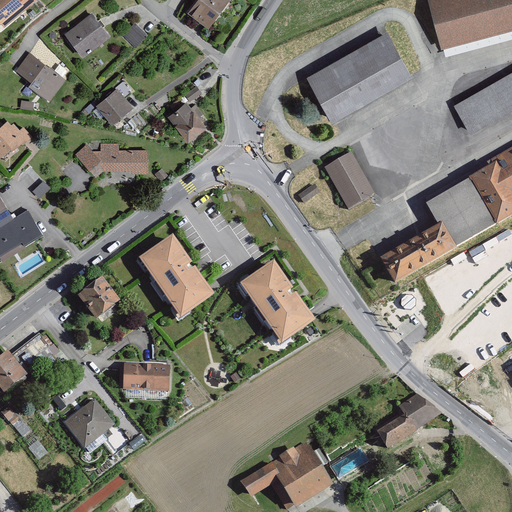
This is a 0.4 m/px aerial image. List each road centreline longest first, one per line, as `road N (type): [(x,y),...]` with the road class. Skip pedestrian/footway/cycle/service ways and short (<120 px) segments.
road 1 (secondary): [(0,330),(187,184),(242,163)]
road 2 (secondary): [(242,163),(267,181),(364,317)]
road 3 (tertiary): [(275,0),(233,81),(242,163)]
road 4 (residential): [(364,317),(511,233)]
